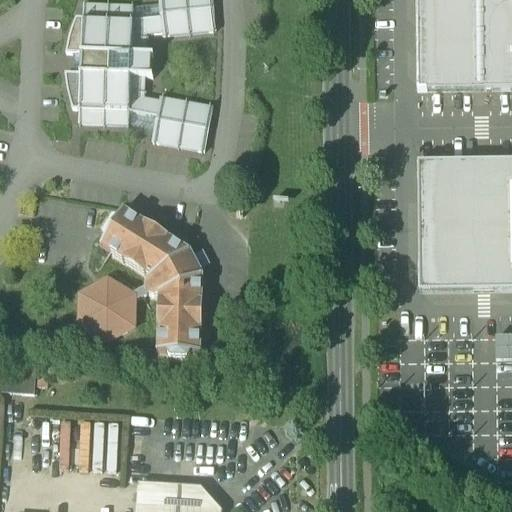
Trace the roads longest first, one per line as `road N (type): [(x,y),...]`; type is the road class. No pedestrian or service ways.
road 1 (tertiary): [(339,511),(335,0)]
road 2 (residential): [(19,161),(208,190),(219,179),(230,118),(229,0)]
road 3 (track): [(339,415),(367,415),(511,506)]
